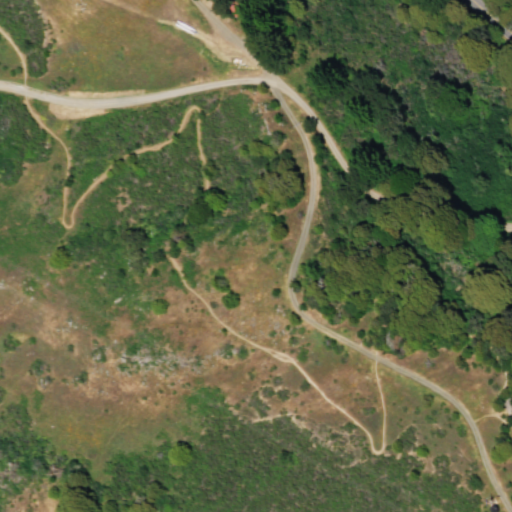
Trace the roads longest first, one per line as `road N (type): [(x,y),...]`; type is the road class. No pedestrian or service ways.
road 1 (residential): [(511,242),(369,213),(323,149),(250,82),(115,105),(73,105),(0,86)]
road 2 (track): [(250,82),(294,160),(298,193),(274,278),(278,303),(296,324),(445,403),(469,426),(505,511)]
road 3 (track): [(219,38),(212,47),(189,46),(97,0)]
